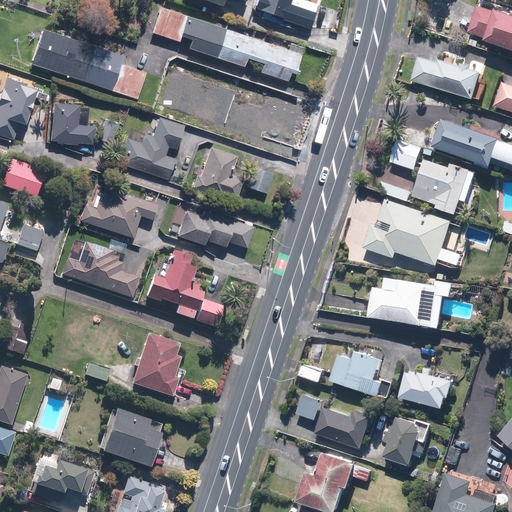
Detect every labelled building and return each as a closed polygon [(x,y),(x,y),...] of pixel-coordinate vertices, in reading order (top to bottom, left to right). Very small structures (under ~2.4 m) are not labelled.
[(292,0),(257,0),(256,5),(312,24),(316,11),(291,2),(292,0)] [(261,70),(289,80),(292,70),(296,72),(302,53),(161,5),(152,31),(180,41),(182,34),(192,37),(189,46),(245,65),(248,56),(264,61),(261,70)] [(511,11),(501,7),(500,11),(481,5),(472,31),(511,44),(511,11)] [(125,54),(44,27),(32,62),(138,97),(147,71),(122,62),(125,54)] [(421,56),(414,80),(477,98),(485,71),(473,68),(474,64),(465,61),(464,65),(442,58),(440,62),(421,56)] [(26,120),(38,86),(8,76),(0,99),(0,132),(15,137),(21,118),(26,120)] [(497,105),(511,109),(511,83),(505,81),(497,105)] [(222,124),(244,132),(242,139),(270,148),(281,115),(277,109),(202,85),(197,101),(196,103),(192,114),(193,114),(191,119),(221,129),(222,124)] [(96,143),(97,124),(79,123),(80,101),(55,99),(52,137),(57,138),(57,140),(96,143)] [(179,144),(185,123),(167,117),(160,138),(179,144)] [(497,165),(498,163),(511,167),(511,141),(505,140),(506,137),(447,117),(438,145),(497,165)] [(114,141),(120,122),(106,118),(101,137),(114,141)] [(144,141),(128,135),(123,148),(126,149),(121,162),(168,179),(176,156),(143,144),(144,141)] [(419,169),(426,147),(402,139),(395,161),(419,169)] [(224,193),(237,197),(243,178),(231,174),(238,153),(211,144),(197,187),(224,196),(224,193)] [(479,172),(474,170),(475,169),(455,162),(453,166),(428,158),(416,195),(441,204),(440,206),(460,213),(465,199),(470,201),(479,172)] [(10,160),(3,185),(38,196),(46,171),(10,160)] [(267,191),(273,171),(254,165),(247,185),(267,191)] [(82,182),(71,179),(65,198),(76,201),(82,182)] [(413,191),(390,183),(387,192),(410,201),(413,191)] [(80,217),(134,235),(141,213),(153,217),(159,202),(125,190),(122,197),(102,189),(96,206),(85,202),(80,217)] [(389,198),(380,223),(375,221),(367,246),(398,257),(401,250),(441,264),(456,220),(389,198)] [(0,261),(3,263),(10,242),(0,238),(0,232),(10,205),(0,201),(0,261)] [(200,205),(198,211),(178,204),(169,232),(205,243),(207,238),(226,245),(228,240),(245,246),(252,222),(200,205)] [(45,231),(24,224),(17,243),(38,250),(45,231)] [(100,246),(97,254),(84,249),(79,262),(68,258),(63,274),(133,297),(140,276),(121,270),(124,263),(118,261),(119,257),(112,254),(113,251),(100,246)] [(196,310),(198,310),(204,292),(191,288),(198,267),(191,264),(193,257),(175,250),(165,278),(154,275),(147,296),(161,301),(162,298),(179,303),(176,311),(193,317),(196,310)] [(444,279),(443,283),(391,276),(389,287),(379,285),(375,315),(447,325),(451,293),(458,294),(460,281),(444,279)] [(216,326),(223,305),(205,299),(198,320),(216,326)] [(22,323),(20,328),(8,325),(1,346),(24,354),(33,327),(22,323)] [(174,396),(180,377),(175,376),(181,356),(177,355),(182,342),(149,332),(132,382),(174,396)] [(358,349),(356,357),(342,352),(334,378),(382,393),(387,379),(379,377),(385,357),(358,349)] [(90,360),(86,374),(107,381),(111,368),(90,360)] [(304,362),(301,373),(323,380),(326,369),(304,362)] [(424,368),(424,371),(411,368),(405,393),(449,404),(452,392),(455,393),(459,376),(434,370),(434,367),(426,365),(426,368),(424,368)] [(0,420),(12,424),(28,374),(1,366),(0,369),(0,420)] [(67,393),(72,375),(55,370),(50,389),(67,393)] [(325,398),(307,392),(300,412),(319,418),(325,398)] [(364,446),(375,413),(357,407),(355,414),(326,405),(317,431),(364,446)] [(164,432),(149,427),(152,419),(118,407),(103,449),(152,466),(164,432)] [(421,416),(421,418),(403,412),(399,425),(393,424),(389,438),(394,439),(390,453),(416,461),(423,437),(429,439),(435,421),(421,416)] [(16,432),(0,426),(0,452),(9,455),(16,432)] [(456,445),(464,448),(470,428),(462,426),(456,445)] [(458,463),(462,449),(452,446),(448,460),(458,463)] [(329,448),(322,471),(312,467),(302,498),(341,510),(350,482),(354,483),(362,460),(357,459),(358,457),(329,448)] [(66,492),(68,487),(81,491),(89,467),(59,458),(56,468),(45,464),(41,476),(38,475),(32,493),(60,502),(63,491),(66,492)] [(498,511),(503,499),(474,489),(478,477),(452,468),(437,511),(498,511)] [(120,503),(117,511),(155,511),(164,488),(130,476),(124,492),(133,495),(129,506),(120,503)]
